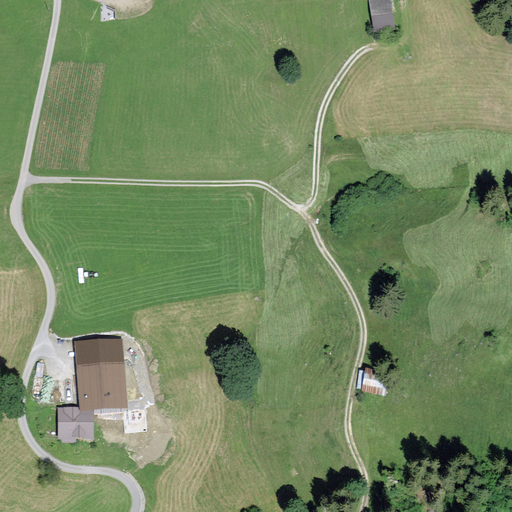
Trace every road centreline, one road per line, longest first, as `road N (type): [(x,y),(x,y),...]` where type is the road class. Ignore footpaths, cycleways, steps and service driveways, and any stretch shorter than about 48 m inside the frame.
road 1 (track): [(21,179),(253,182),(309,217),(362,318),(347,419),(365,476),(362,511)]
road 2 (residential): [(133,511),(135,495),(119,474),(50,461),(21,417),(51,301),(48,276),(15,209),(58,0)]
road 3 (track): [(298,210),(314,195),(327,102),(357,55),(405,33),(403,0)]
